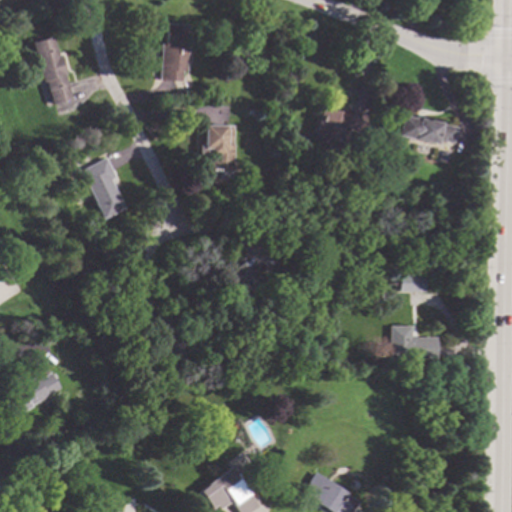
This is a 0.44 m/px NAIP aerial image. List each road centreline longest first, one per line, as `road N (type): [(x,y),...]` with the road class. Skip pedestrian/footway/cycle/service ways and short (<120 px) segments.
road 1 (secondary): [(503,0),(495,511)]
road 2 (residential): [(87,0),(99,62),(161,189),(163,226)]
road 3 (residential): [(511,58),(452,57),(298,0)]
